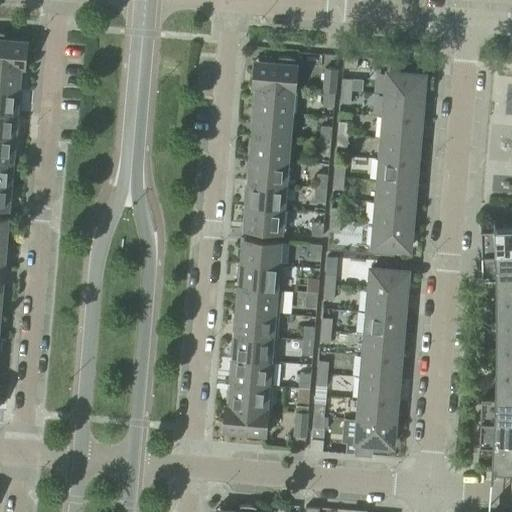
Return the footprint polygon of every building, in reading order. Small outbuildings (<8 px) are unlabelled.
[(0,63),(20,66),(26,67),(28,42),(4,40),(5,34),(2,33),(0,32),(0,63)] [(251,86),(257,86),(293,89),(296,90),(298,64),(294,64),(295,58),(292,57),(289,57),(286,56),(282,56),(277,57),(277,63),(253,61),(251,86)] [(358,57),(344,56),(343,68),(357,69),(358,57)] [(389,60),(386,94),(422,97),(424,75),(403,73),(404,61),(389,60)] [(19,76),(20,66),(0,63),(0,88),(21,90),(22,76),(19,76)] [(323,92),(324,92),(335,92),(337,69),(325,68),(323,92)] [(342,78),(341,90),(351,91),(352,79),(342,78)] [(291,113),(293,89),(257,86),(256,96),(253,95),(252,109),(291,113)] [(20,104),(21,90),(0,88),(0,112),(16,113),(17,103),(20,104)] [(350,103),(351,91),(341,90),(340,102),(350,103)] [(333,107),(335,92),(324,92),(322,106),(333,107)] [(420,119),(422,97),(386,94),(384,116),(420,119)] [(289,136),(291,113),(252,109),(251,123),(254,124),(253,134),(289,136)] [(15,123),(16,113),(0,112),(0,136),(17,138),(18,124),(15,123)] [(418,140),(420,119),(384,116),(382,137),(418,140)] [(338,121),(337,133),(347,134),(348,122),(338,121)] [(321,125),(320,139),(331,140),(332,126),(321,125)] [(346,146),(347,134),(337,133),(336,145),(346,146)] [(287,160),(289,136),(253,134),(252,143),(249,143),(248,157),(287,160)] [(15,152),(17,138),(0,136),(0,160),(12,161),(13,151),(15,152)] [(416,162),(418,140),(382,137),(380,159),(416,162)] [(329,154),(331,140),(320,139),(318,153),(329,154)] [(285,184),(287,160),(248,157),(247,171),(249,171),(249,181),(285,184)] [(414,183),(416,162),(380,159),(378,180),(414,183)] [(11,171),(12,161),(0,160),(0,184),(13,185),(14,171),(11,171)] [(335,164),(334,176),(344,177),(345,165),(335,164)] [(317,173),(315,187),(326,188),(328,174),(317,173)] [(343,189),(344,177),(334,176),(333,188),(343,189)] [(412,205),(414,183),(378,180),(377,202),(412,205)] [(283,208),(285,184),(249,181),(248,191),(245,191),(244,205),(283,208)] [(0,209),(10,210),(13,185),(0,184),(0,209)] [(325,202),(326,188),(315,187),(314,201),(325,202)] [(411,226),(412,205),(377,202),(375,223),(411,226)] [(281,233),(283,208),(244,205),(242,230),(281,233)] [(331,207),(330,219),(340,220),(341,208),(331,207)] [(0,217),(0,241),(8,242),(10,218),(0,217)] [(339,232),(340,220),(330,219),(329,231),(339,232)] [(486,247),(486,254),(511,253),(511,228),(495,229),(494,220),(493,220),(493,229),(480,230),(481,247),(486,247)] [(322,236),(323,223),(312,222),(311,236),(322,236)] [(409,249),(411,226),(375,223),(373,246),(409,249)] [(241,237),(239,262),(283,266),(283,265),(278,265),(280,241),(241,237)] [(320,258),(320,257),(322,244),(311,243),(309,257),(320,258)] [(511,253),(486,254),(486,261),(481,261),(482,279),(495,279),(495,278),(511,277),(511,253)] [(281,289),(283,266),(239,262),(238,276),(240,276),(240,286),(281,289)] [(371,268),(369,290),(405,293),(407,271),(371,268)] [(325,275),(324,286),(334,287),(335,275),(325,275)] [(511,277),(495,278),(495,279),(495,302),(511,301),(511,277)] [(308,278),(306,292),(317,293),(319,279),(308,278)] [(279,313),(281,289),(240,286),(239,296),(236,296),(235,310),(279,313)] [(333,299),(334,287),(324,286),(323,299),(333,299)] [(403,315),(405,293),(369,290),(367,312),(403,315)] [(316,307),(317,293),(306,292),(305,306),(316,307)] [(511,326),(511,301),(495,302),(495,326),(511,326)] [(277,337),(279,313),(235,310),(234,324),(236,324),(236,334),(277,337)] [(401,336),(403,315),(367,312),(365,333),(401,336)] [(322,318),(320,330),(331,330),(332,318),(322,318)] [(304,326),(302,340),(313,341),(315,326),(304,326)] [(511,350),(511,326),(495,326),(495,350),(511,350)] [(330,342),(331,330),(320,330),(319,342),(330,342)] [(399,358),(401,336),(365,333),(363,355),(399,358)] [(275,361),(277,337),(236,334),(235,344),(232,344),(231,358),(275,361)] [(312,355),(313,341),(302,340),(301,354),(312,355)] [(511,374),(511,350),(495,350),(495,374),(511,374)] [(397,379),(399,358),(363,355),(362,376),(397,379)] [(273,385),(275,361),(231,358),(229,372),(232,372),(231,382),(273,385)] [(318,361),(317,373),(327,373),(328,361),(318,361)] [(300,373),(298,387),(309,388),(311,374),(300,373)] [(326,385),(327,373),(317,373),(316,385),(326,385)] [(511,374),(495,374),(494,397),(494,398),(511,398),(511,374)] [(396,401),(397,379),(362,376),(360,398),(396,401)] [(270,409),(273,385),(231,382),(231,392),(228,391),(227,405),(270,409)] [(308,403),(309,388),(298,387),(297,402),(308,403)] [(511,422),(511,398),(494,398),(494,397),(481,397),(480,414),(485,415),(485,422),(511,422)] [(394,422),(396,401),(360,398),(358,419),(394,422)] [(270,410),(270,409),(227,405),(224,404),(222,430),(246,432),(245,438),(248,439),(251,439),(254,440),(257,440),(260,439),(262,439),(262,433),(266,434),(268,410),(270,410)] [(314,404),(313,415),(323,416),(324,404),(314,404)] [(307,412),(296,411),(294,435),(305,436),(307,412)] [(322,428),(323,416),(313,415),(312,428),(322,428)] [(392,445),(394,422),(358,419),(355,454),(371,455),(372,443),(392,445)] [(511,422),(485,422),(485,429),(480,428),(479,446),(492,447),(492,446),(511,447),(511,422)] [(310,450),(322,451),(323,439),(311,438),(310,450)] [(511,447),(492,446),(492,447),(491,470),(511,471),(511,447)]
